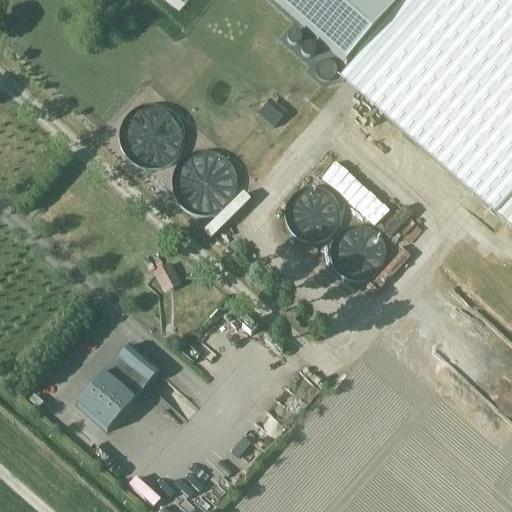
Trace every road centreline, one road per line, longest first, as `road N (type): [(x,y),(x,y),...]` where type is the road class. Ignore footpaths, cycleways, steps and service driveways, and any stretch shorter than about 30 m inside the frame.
road 1 (track): [(304,351),(0,77)]
road 2 (track): [(213,406),(0,213)]
